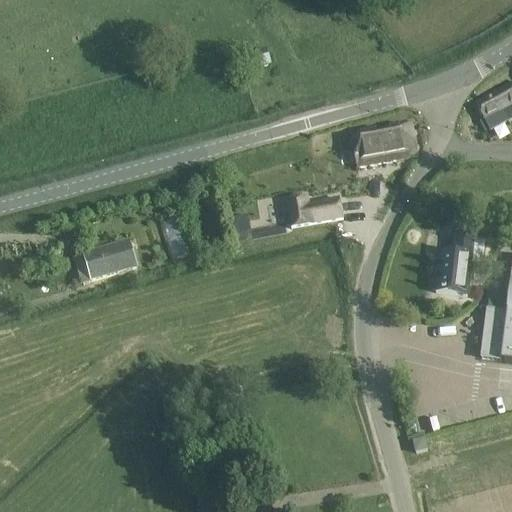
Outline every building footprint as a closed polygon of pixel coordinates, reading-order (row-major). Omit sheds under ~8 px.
[(265,50),(243,57),(248,72),(270,65),(265,50)] [(511,85),(476,105),(484,121),(502,112),(508,123),(511,121),(511,85)] [(351,136),(357,169),(418,156),(411,124),(351,136)] [(287,203),(292,230),(311,226),(343,220),(339,200),(308,206),(307,199),(287,203)] [(247,216),(230,220),(234,238),(251,235),(247,216)] [(179,219),(163,222),(171,260),(187,256),(179,219)] [(482,267),(485,244),(455,240),(453,255),(441,254),(436,294),(466,298),(471,265),(482,267)] [(84,256),(91,283),(137,271),(130,243),(84,256)] [(486,311),(480,360),(511,363),(511,282),(508,313),(486,311)] [(416,454),(427,452),(424,441),(413,443),(416,454)]
